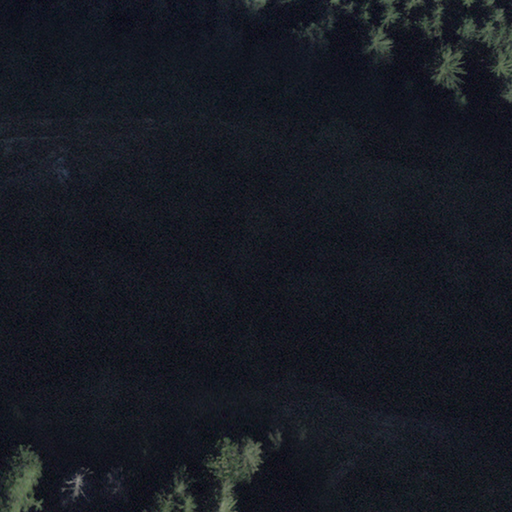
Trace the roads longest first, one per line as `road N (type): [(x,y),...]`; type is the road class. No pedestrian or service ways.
road 1 (motorway): [(511,185),(380,156),(0,33)]
road 2 (motorway): [(0,130),(375,239),(511,261)]
